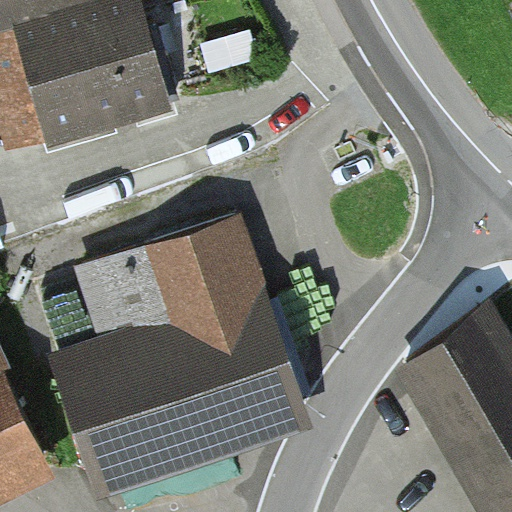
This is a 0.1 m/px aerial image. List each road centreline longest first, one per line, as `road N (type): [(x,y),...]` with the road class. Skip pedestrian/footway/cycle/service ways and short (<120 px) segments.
road 1 (unclassified): [(511,212),(491,216),(433,272),(311,454),(292,511)]
road 2 (tertiary): [(374,0),(462,132),(511,183)]
